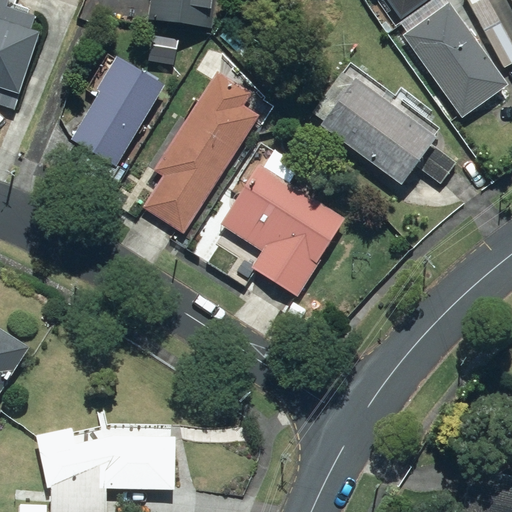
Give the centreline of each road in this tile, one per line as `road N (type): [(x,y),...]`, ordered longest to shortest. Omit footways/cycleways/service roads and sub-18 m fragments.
road 1 (residential): [(0,209),(84,251),(304,389),(352,431)]
road 2 (tertiary): [(352,431),(420,338),(511,254)]
